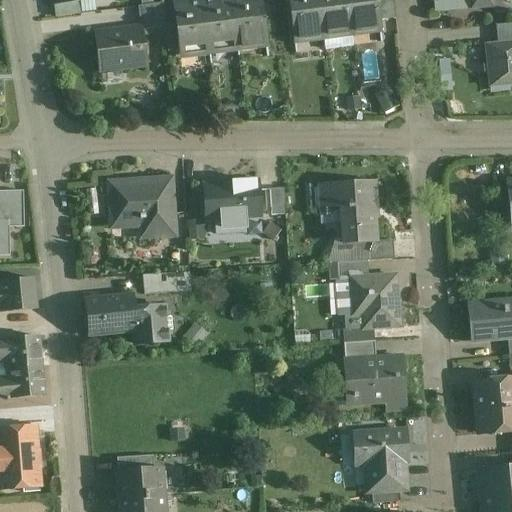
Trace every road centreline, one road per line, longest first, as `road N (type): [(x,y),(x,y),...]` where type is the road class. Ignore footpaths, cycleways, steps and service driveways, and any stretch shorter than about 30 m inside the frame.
road 1 (residential): [(425,134),(46,138)]
road 2 (residential): [(425,134),(451,511)]
road 3 (residential): [(46,138),(82,511)]
road 4 (residential): [(21,0),(46,138)]
road 5 (residential): [(411,0),(425,134)]
